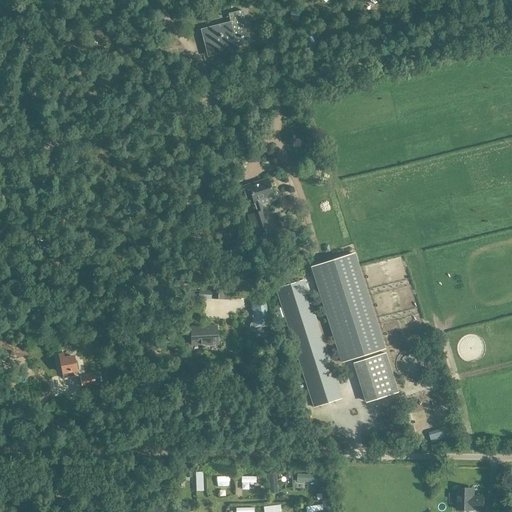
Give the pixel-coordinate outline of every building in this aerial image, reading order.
[(231,25),(207,31),(212,51),(236,45),(236,46),(251,43),(243,11),(228,14),(231,25)] [(251,196),(257,213),(247,216),(254,238),(270,233),(261,205),(274,201),(267,180),(242,188),(246,198),(251,196)] [(46,249),(40,234),(31,237),(37,253),(46,249)] [(385,349),(355,253),(310,267),(341,363),(385,349)] [(341,400),(303,281),(276,290),(314,408),(341,400)] [(213,301),(224,301),(224,289),(213,289),(213,301)] [(199,291),(190,291),(189,298),(199,299),(199,300),(210,300),(210,291),(199,290),(199,291)] [(253,323),(252,324),(250,326),(250,328),(252,330),(253,330),(262,330),(262,328),(271,327),(269,314),(267,313),(266,302),(251,303),(253,323)] [(191,328),(192,346),(218,345),(217,327),(191,328)] [(74,358),(64,360),(63,355),(59,356),(63,379),(77,377),(76,371),(78,371),(77,362),(75,362),(74,358)] [(367,403),(396,394),(384,355),(355,364),(367,403)] [(96,384),(94,375),(82,377),(83,386),(96,384)] [(202,474),(195,474),(196,492),(203,491),(202,474)] [(276,476),(267,477),(269,496),(278,495),(276,476)] [(317,478),(296,476),(296,484),(317,486),(317,478)] [(474,490),(458,489),(457,510),(473,511),(473,510),(483,510),(484,498),(473,498),(474,490)]
